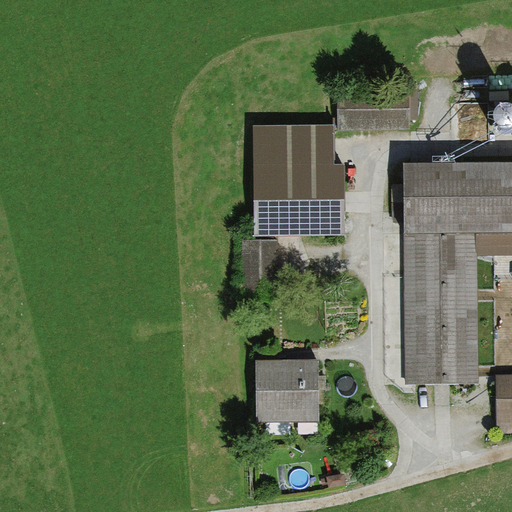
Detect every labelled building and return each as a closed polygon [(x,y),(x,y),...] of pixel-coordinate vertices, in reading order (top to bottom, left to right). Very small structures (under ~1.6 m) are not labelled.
[(410,120),(410,90),(338,90),(338,130),(410,129),(410,120)] [(418,120),(418,90),(410,90),(410,120),(418,120)] [(345,199),(345,164),(334,165),(333,125),(253,125),(254,200),(345,199)] [(511,162),(404,164),(407,383),(479,382),(477,256),(511,255),(511,162)] [(254,236),(345,235),(345,199),(254,200),(254,236)] [(243,240),(244,298),(278,298),(277,240),(243,240)] [(319,376),(319,360),(256,360),(257,423),(320,422),(320,390),(319,376)] [(511,374),(497,375),(497,433),(511,433),(511,374)] [(346,484),(344,473),(327,477),(329,488),(346,484)]
